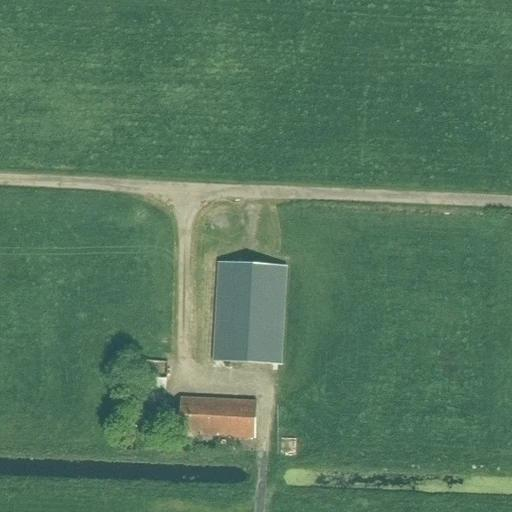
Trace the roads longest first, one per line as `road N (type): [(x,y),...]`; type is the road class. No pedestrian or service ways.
road 1 (track): [(0,180),(511,204)]
road 2 (track): [(216,190),(193,201),(186,230),(185,377)]
